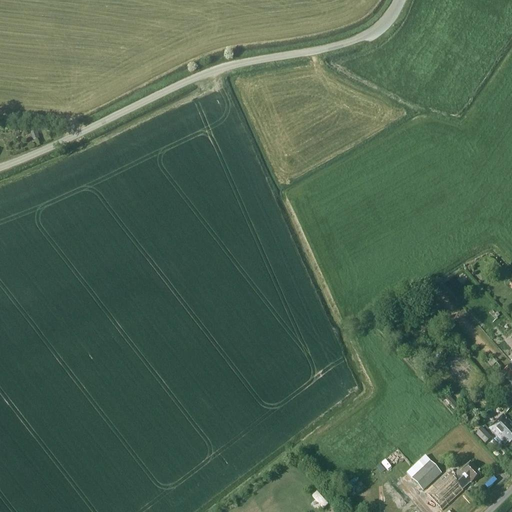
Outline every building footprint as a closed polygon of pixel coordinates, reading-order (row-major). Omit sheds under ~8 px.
[(498,324),(503,329),(510,323),(505,317),(498,324)] [(458,376),(471,364),(458,350),(445,362),(458,376)] [(501,368),(491,358),(486,362),(495,373),(501,368)] [(503,371),(511,381),(511,366),(510,365),(503,371)] [(511,407),(511,406),(502,396),(496,403),(506,413),(511,407)] [(507,442),(509,444),(511,440),(511,429),(509,427),(511,425),(503,415),(489,429),(504,445),(507,442)] [(491,437),(481,427),(475,433),(484,443),(491,437)] [(410,478),(423,491),(441,474),(429,462),(424,466),(421,462),(414,469),(417,472),(410,478)] [(479,475),(470,464),(461,472),(460,471),(455,475),(451,471),(425,494),(441,511),(462,492),(461,490),(469,483),(471,484),(479,477),(478,476),(479,475)]
